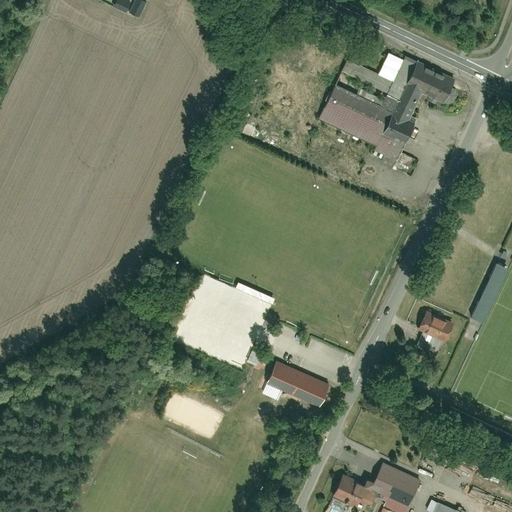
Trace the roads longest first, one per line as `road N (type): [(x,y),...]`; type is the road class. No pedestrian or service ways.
road 1 (residential): [(297,511),(496,81)]
road 2 (secondary): [(496,81),(325,0)]
